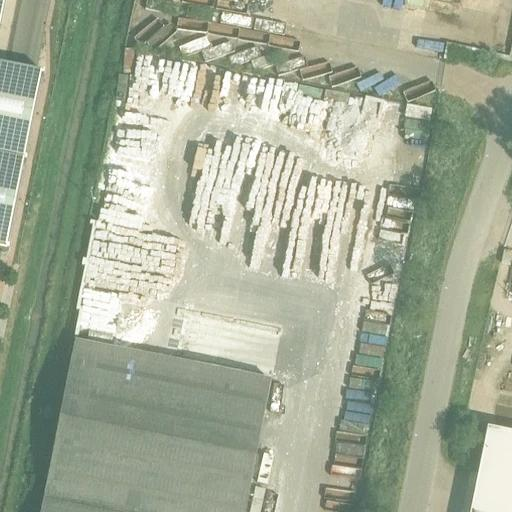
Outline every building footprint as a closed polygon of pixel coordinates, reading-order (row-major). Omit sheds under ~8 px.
[(216,26),(219,0),(145,0),(143,14),(216,26)] [(243,22),(243,19),(221,15),(219,26),(252,32),(253,24),(243,22)] [(339,27),(366,28),(366,17),(340,16),(339,27)] [(239,28),(222,33),(225,42),(241,38),(239,28)] [(133,48),(190,60),(193,45),(172,40),(172,42),(136,35),(133,48)] [(420,48),(419,55),(448,61),(450,54),(420,48)] [(356,66),(339,70),(337,60),(307,66),(311,85),(358,75),(356,66)] [(0,249),(5,250),(40,70),(0,62),(0,249)] [(389,99),(393,83),(370,78),(366,93),(389,99)] [(75,343),(40,511),(245,511),(271,382),(75,343)] [(471,511),(511,511),(511,434),(489,430),(471,511)]
